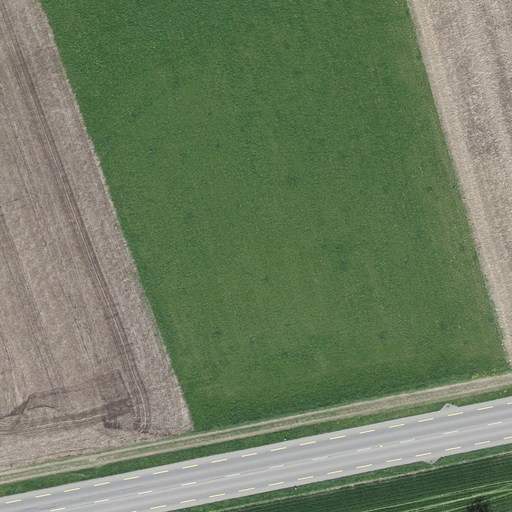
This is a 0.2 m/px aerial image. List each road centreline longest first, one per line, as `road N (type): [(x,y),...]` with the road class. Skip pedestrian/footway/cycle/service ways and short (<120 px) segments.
road 1 (track): [(0,478),(511,379)]
road 2 (primary): [(511,420),(50,511)]
